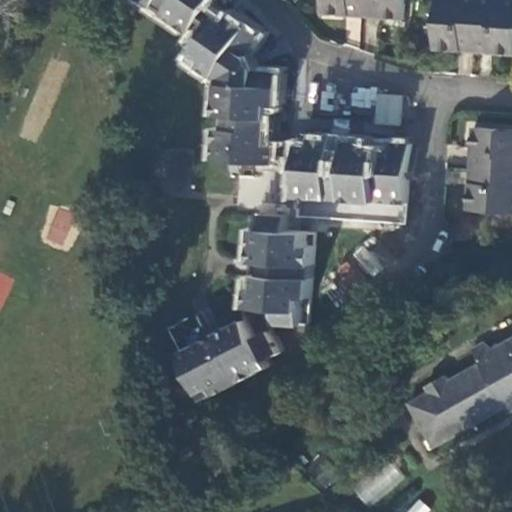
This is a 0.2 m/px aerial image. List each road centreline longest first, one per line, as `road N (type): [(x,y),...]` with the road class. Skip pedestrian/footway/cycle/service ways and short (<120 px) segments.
road 1 (residential): [(441,93),(432,249),(357,312)]
road 2 (residential): [(441,93),(382,79),(295,35),(256,0)]
